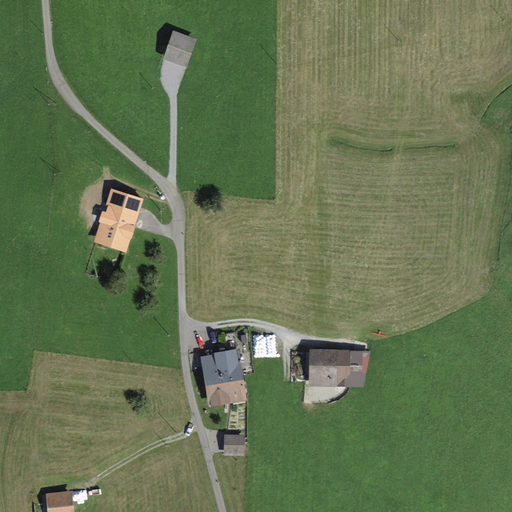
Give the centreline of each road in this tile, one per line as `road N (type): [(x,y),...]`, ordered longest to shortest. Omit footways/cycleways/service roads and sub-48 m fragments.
road 1 (track): [(72,487),(186,433),(196,415)]
road 2 (track): [(315,341),(249,322),(183,329)]
